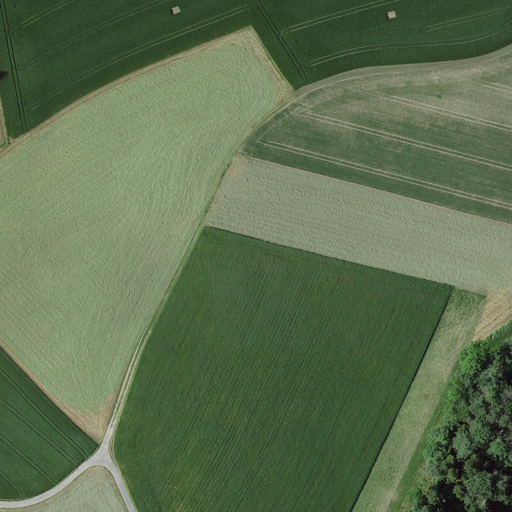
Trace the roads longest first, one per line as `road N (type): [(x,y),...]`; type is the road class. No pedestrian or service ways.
road 1 (track): [(101,460),(134,352),(227,163),(252,134),(325,85),(464,65),(511,46)]
road 2 (track): [(0,504),(48,495),(84,464),(101,460),(117,474),(131,511)]
